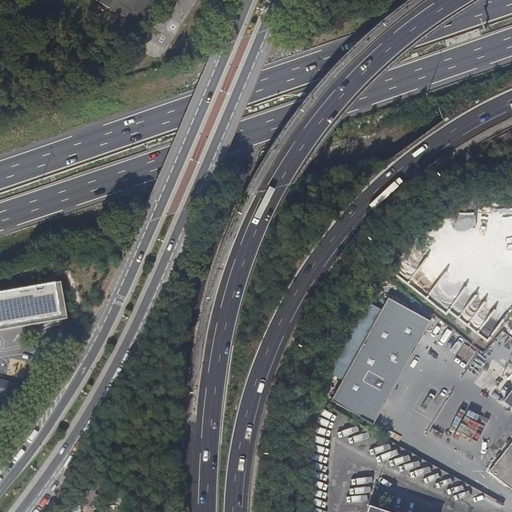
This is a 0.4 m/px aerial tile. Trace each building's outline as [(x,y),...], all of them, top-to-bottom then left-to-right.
[(25,8),(30,0),(22,0),(20,5),(25,8)] [(39,0),(30,0),(25,8),(31,12),(39,0)] [(76,0),(73,6),(131,42),(157,0),(76,0)] [(0,330),(62,320),(56,285),(0,294),(0,330)] [(388,297),(330,400),(372,423),(430,321),(388,297)] [(0,396),(2,397),(5,390),(16,395),(21,386),(0,376),(0,396)] [(428,385),(415,409),(436,420),(449,396),(428,385)] [(511,439),(488,470),(511,487),(511,386),(502,399),(511,406),(511,439)] [(398,511),(367,502),(363,511),(398,511)]
